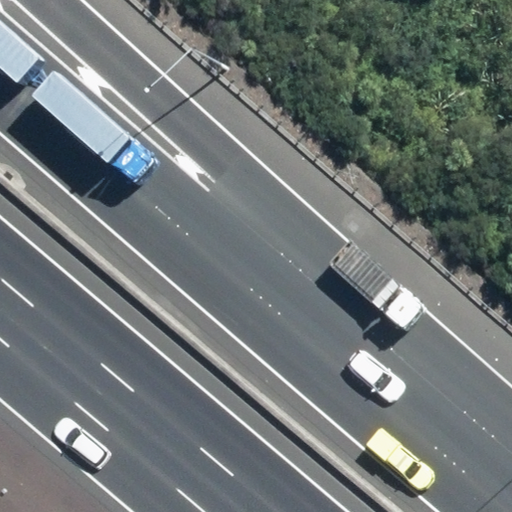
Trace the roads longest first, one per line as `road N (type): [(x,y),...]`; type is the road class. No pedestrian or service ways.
road 1 (motorway): [(0,86),(499,511)]
road 2 (motorway): [(44,0),(511,416)]
road 3 (motorway): [(284,511),(0,276)]
